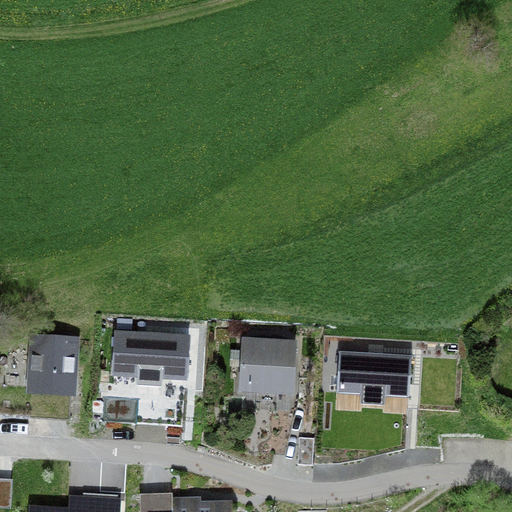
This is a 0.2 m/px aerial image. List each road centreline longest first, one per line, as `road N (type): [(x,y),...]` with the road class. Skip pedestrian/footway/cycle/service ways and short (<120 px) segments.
road 1 (residential): [(511,478),(453,470),(370,489),(286,490),(154,453),(0,445)]
road 2 (track): [(208,0),(101,25),(0,24)]
